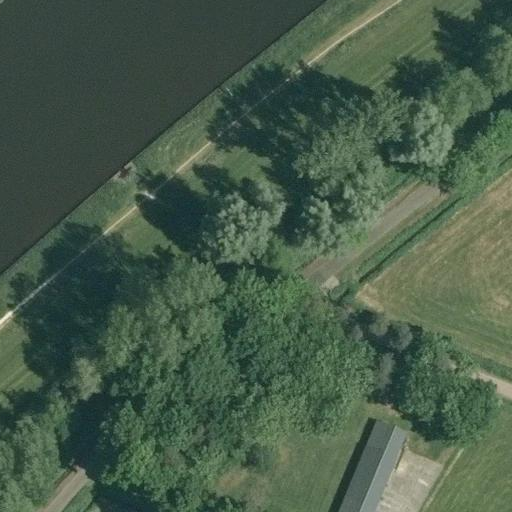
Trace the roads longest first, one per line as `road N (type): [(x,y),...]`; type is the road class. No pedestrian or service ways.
road 1 (unclassified): [(59,511),(120,444),(290,305)]
road 2 (unclassified): [(511,128),(290,305)]
road 3 (unknown): [(120,444),(256,511)]
